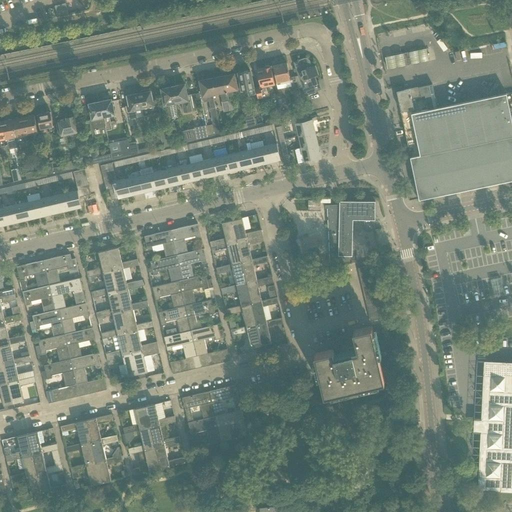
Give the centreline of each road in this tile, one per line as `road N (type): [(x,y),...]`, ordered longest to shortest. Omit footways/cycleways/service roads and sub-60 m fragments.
road 1 (residential): [(0,428),(293,356),(298,335),(265,192)]
road 2 (residential): [(0,99),(311,33),(322,38)]
road 3 (tertiary): [(437,511),(403,222)]
road 4 (unclassified): [(0,255),(265,192)]
road 5 (residential): [(344,172),(322,38)]
